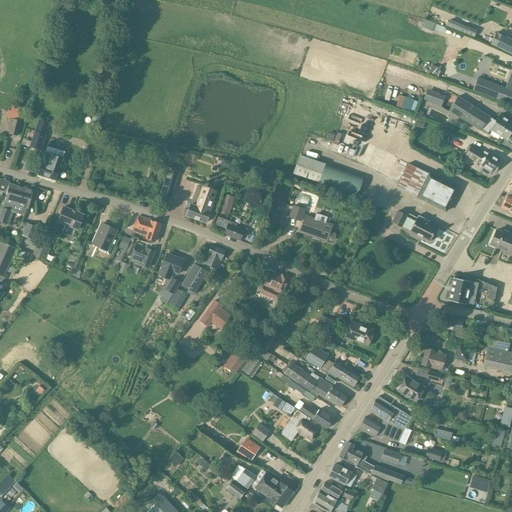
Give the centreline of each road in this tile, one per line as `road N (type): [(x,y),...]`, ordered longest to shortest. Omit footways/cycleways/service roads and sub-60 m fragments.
road 1 (residential): [(419,313),(345,294),(207,231),(0,166)]
road 2 (tertiary): [(295,511),(419,313)]
road 3 (tertiary): [(419,313),(511,160)]
